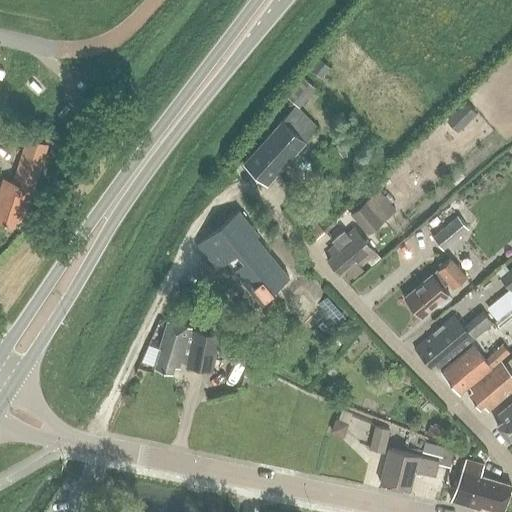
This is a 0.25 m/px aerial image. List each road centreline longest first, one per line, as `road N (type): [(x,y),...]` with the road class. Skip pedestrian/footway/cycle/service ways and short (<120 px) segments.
road 1 (secondary): [(0,378),(105,216),(271,0)]
road 2 (tertiary): [(408,511),(75,443),(0,404)]
road 3 (residential): [(511,474),(237,171)]
road 4 (track): [(94,447),(187,242),(206,217),(252,187)]
